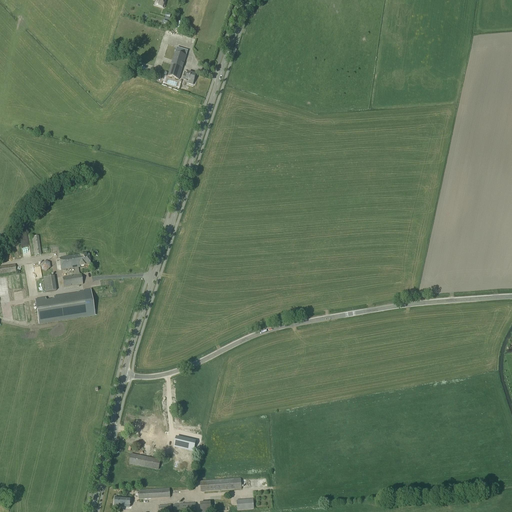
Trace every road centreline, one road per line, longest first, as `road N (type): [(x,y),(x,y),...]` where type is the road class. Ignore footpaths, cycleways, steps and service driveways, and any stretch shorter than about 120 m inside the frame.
road 1 (unclassified): [(511,296),(273,327),(172,372),(123,375)]
road 2 (tertiary): [(123,375),(244,0)]
road 3 (tertiary): [(91,511),(123,375)]
